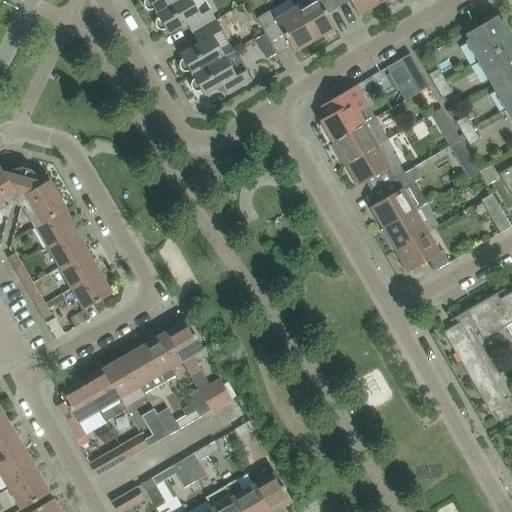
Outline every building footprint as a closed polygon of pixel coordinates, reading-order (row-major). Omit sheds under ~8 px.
[(154,10),(156,14),(179,0),(144,0),(143,4),(144,7),(147,10),(150,11),(154,10)] [(187,23),(192,34),(216,20),(209,10),(200,15),(191,0),(179,0),(156,14),(158,18),(156,20),(155,24),(156,27),(159,30),(162,31),(165,30),(168,34),(187,23)] [(290,0),(295,8),(315,41),(335,29),(324,9),(335,2),(333,0),(290,0)] [(333,0),(335,2),(339,0),(349,0),(358,15),(379,3),(376,0),(333,0)] [(294,53),(315,41),(295,8),(276,19),(271,11),(256,19),(270,43),(274,41),(272,39),(282,33),(294,53)] [(467,42),(477,59),(480,63),(511,44),(511,37),(502,21),(499,23),(496,18),(467,35),(470,40),(467,42)] [(189,71),(192,75),(224,56),(213,36),(222,31),(216,20),(192,34),(198,44),(180,55),(183,59),(180,62),(179,65),(180,69),(183,71),(186,72),(189,71)] [(511,73),(511,44),(480,63),(493,85),(511,73)] [(423,76),(410,54),(400,60),(419,93),(429,87),(423,76)] [(236,76),(224,56),(192,75),(194,79),(192,82),(191,85),(192,89),(194,91),(198,92),(201,91),(204,96),(222,85),(228,95),(251,82),(245,71),(236,76)] [(400,61),(386,69),(389,74),(398,90),(405,101),(407,100),(419,93),(412,82),(400,61)] [(429,74),(436,86),(446,81),(439,69),(429,74)] [(511,73),(493,85),(505,107),(511,102),(511,73)] [(453,93),(446,81),(436,86),(443,99),(453,93)] [(322,124),(319,126),(329,143),(332,141),(333,143),(375,118),(356,86),(321,106),(321,107),(327,117),(320,121),(322,124)] [(456,122),(463,134),(473,128),(466,116),(456,122)] [(334,144),(331,146),(338,159),(341,157),(346,164),(377,146),(388,140),(375,118),(333,143),(334,144)] [(480,140),(473,128),(463,134),(469,146),(480,140)] [(346,166),(343,167),(353,185),(356,183),(358,186),(366,182),(387,169),(393,180),(404,173),(398,163),(392,152),(395,151),(388,140),(377,146),(346,164),(346,166)] [(511,166),(498,174),(510,195),(511,193),(511,166)] [(34,228),(36,227),(63,211),(65,210),(48,181),(43,184),(29,181),(31,175),(30,175),(29,175),(20,172),(19,172),(17,177),(4,174),(0,168),(0,211),(3,216),(8,218),(11,204),(21,207),(18,220),(23,221),(27,218),(28,218),(32,225),(34,228)] [(378,203),(370,207),(383,229),(415,211),(402,189),(411,184),(415,182),(420,179),(414,168),(405,173),(393,180),(399,190),(378,203)] [(492,195),(481,201),(488,212),(500,233),(511,227),(499,206),(492,195)] [(75,232),(63,211),(36,227),(48,247),(75,232)] [(415,211),(383,229),(387,237),(384,238),(392,251),(395,249),(396,251),(427,232),(438,226),(432,216),(421,222),(415,211)] [(87,253),(75,232),(48,247),(60,268),(87,253)] [(427,232),(396,251),(408,273),(429,261),(435,271),(450,263),(443,251),(439,253),(427,232)] [(13,268),(21,263),(15,253),(8,258),(13,268)] [(87,253),(60,268),(72,289),(99,273),(87,253)] [(13,268),(25,288),(33,284),(21,263),(13,268)] [(112,294),(99,273),(72,289),(84,310),(112,294)] [(38,309),(45,305),(33,284),(25,288),(38,309)] [(453,326),(443,332),(490,414),(493,412),(499,423),(511,415),(511,404),(509,398),(511,396),(511,384),(503,371),(499,374),(479,342),(506,327),(511,337),(511,292),(507,295),(504,289),(450,321),(453,326)] [(45,305),(38,309),(44,320),(51,315),(45,305)] [(201,370),(193,355),(203,349),(187,321),(178,326),(177,325),(168,332),(165,334),(182,362),(190,377),(201,370)] [(156,337),(147,344),(145,346),(161,374),(166,382),(176,376),(171,368),(182,362),(165,334),(157,338),(156,337)] [(232,351),(237,360),(247,355),(241,345),(232,351)] [(135,349),(127,356),(124,358),(140,386),(145,394),(166,382),(161,374),(145,346),(136,351),(135,349)] [(140,386),(124,358),(116,363),(114,361),(106,368),(103,370),(120,398),(140,386)] [(82,382),(99,410),(106,422),(127,410),(120,398),(103,370),(95,375),(94,373),(85,380),(82,382)] [(231,399),(221,382),(220,379),(199,391),(211,411),(231,399)] [(99,410),(82,382),(74,387),(73,385),(64,392),(61,395),(65,402),(56,407),(76,441),(86,435),(78,422),(99,410)] [(0,409),(0,437),(12,431),(0,409)] [(168,409),(157,415),(169,436),(190,423),(185,416),(176,422),(168,409)] [(148,448),(159,441),(169,436),(157,415),(154,410),(142,417),(152,435),(144,440),(148,448)] [(201,417),(196,410),(185,416),(190,423),(201,417)] [(254,429),(250,421),(235,430),(239,437),(254,429)] [(12,431),(0,437),(0,465),(24,452),(12,431)] [(137,454),(148,448),(144,440),(133,446),(137,454)] [(219,449),(215,441),(204,448),(208,455),(219,449)] [(204,448),(193,454),(198,462),(198,461),(208,455),(204,448)] [(24,452),(0,465),(0,472),(9,488),(37,473),(24,452)] [(113,458),(93,469),(93,470),(97,478),(118,466),(113,458)] [(173,466),(162,472),(167,480),(176,474),(184,488),(196,481),(183,460),(173,466)] [(162,472),(151,478),(152,478),(156,486),(167,480),(162,472)] [(37,473),(9,488),(21,510),(49,494),(37,473)] [(254,485),(268,511),(272,511),(273,511),(283,508),(282,506),(291,501),(275,473),(254,485)] [(226,486),(233,498),(241,511),(268,511),(254,485),(243,492),(236,480),(226,486)] [(241,511),(233,498),(226,486),(206,498),(212,510),(213,511),(241,511)] [(137,487),(111,502),(117,511),(125,511),(145,500),(137,487)] [(59,511),(52,500),(30,511),(59,511)]
